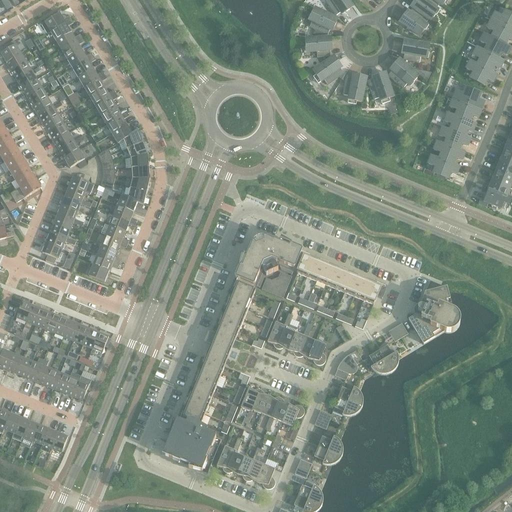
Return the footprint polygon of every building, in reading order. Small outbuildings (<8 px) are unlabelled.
[(325,0),(325,1),(336,17),(341,13),(342,15),(353,8),(347,0),(325,0)] [(429,20),(431,22),(438,12),(436,10),(440,5),(433,0),(416,0),(411,7),(413,9),(413,8),(429,20)] [(413,8),(413,9),(409,14),(407,12),(400,22),(420,37),(427,27),(425,25),(429,20),(413,8)] [(310,28),(327,36),(330,31),(332,32),(338,20),(315,9),(309,22),(312,23),(310,28)] [(491,22),(511,32),(511,14),(506,11),(503,17),(496,14),(491,22)] [(66,24),(71,21),(69,17),(64,21),(60,14),(42,25),(48,35),(51,33),(66,24)] [(51,33),(57,42),(71,33),(68,28),(73,24),(71,21),(66,24),(51,33)] [(511,32),(491,22),(487,29),(495,33),(492,39),(503,45),(503,44),(506,39),(511,42),(511,32)] [(75,39),(71,33),(57,42),(62,52),(77,43),(82,39),(80,36),(75,39)] [(488,47),(485,52),(496,58),(499,52),(507,56),(511,48),(503,44),(503,45),(492,39),(485,35),(480,43),(488,47)] [(316,52),(317,59),(330,58),(330,51),(332,51),(331,38),(305,41),(306,49),(309,48),(309,53),(316,52)] [(62,52),(68,61),(82,52),(79,46),(85,43),(82,39),(77,43),(62,52)] [(403,61),(416,63),(417,57),(424,58),(425,54),(428,54),(429,46),(404,41),(402,54),(404,54),(403,61)] [(3,58),(7,64),(21,55),(13,42),(6,47),(8,50),(0,55),(2,59),(3,58)] [(485,52),(478,48),(473,56),(481,60),(478,65),(478,66),(489,71),(492,66),(499,70),(504,62),(496,58),(485,52)] [(68,61),(73,70),(88,61),(94,58),(92,54),(86,58),(82,52),(68,61)] [(9,70),(11,73),(27,64),(21,55),(7,64),(10,69),(9,70)] [(342,81),(345,76),(344,74),(340,69),(342,68),(334,57),(314,72),(316,76),(314,78),(319,84),(324,81),(328,86),(338,78),(342,81)] [(73,70),(79,79),(94,70),(90,65),(96,61),(94,58),(88,61),(73,70)] [(388,76),(403,89),(408,84),(408,85),(411,81),(413,83),(418,77),(399,60),(391,70),(393,71),(388,76)] [(478,66),(478,65),(471,62),(466,70),(474,74),(471,80),(482,85),(485,79),(492,83),(497,75),(489,71),(478,66)] [(27,64),(11,73),(13,77),(14,76),(17,81),(32,72),(27,64)] [(97,76),(94,70),(79,79),(84,89),(99,80),(105,76),(103,73),(97,76)] [(19,88),(21,91),(37,81),(32,72),(17,81),(21,87),(19,88)] [(380,99),(382,105),(390,103),(389,100),(393,98),(385,74),(373,78),(374,80),(368,82),(374,101),(380,99)] [(99,80),(84,89),(90,98),(105,89),(101,83),(107,80),(105,76),(99,80)] [(345,76),(342,81),(346,83),(343,96),(350,97),(348,104),(356,106),(357,102),(361,103),(366,78),(354,76),(354,78),(347,77),(345,76)] [(24,93),(28,99),(43,90),(37,81),(21,91),(23,94),(24,93)] [(105,89),(90,98),(96,107),(110,98),(116,95),(114,91),(108,95),(105,89)] [(453,100),(481,111),(484,102),(476,99),(478,93),(466,89),(464,95),(456,92),(453,100)] [(43,90),(28,99),(31,105),(30,105),(32,108),(48,99),(43,90)] [(110,98),(96,107),(101,116),(116,108),(113,102),(118,98),(116,95),(110,98)] [(35,111),(38,116),(53,107),(48,99),(32,108),(34,112),(35,111)] [(481,111),(453,100),(450,108),(458,111),(456,117),(467,122),(467,121),(469,116),(478,119),(481,111)] [(41,123),(42,126),(58,116),(53,107),(38,116),(42,122),(41,123)] [(101,116),(107,126),(122,117),(127,113),(125,110),(119,113),(116,108),(101,116)] [(107,126),(112,135),(127,126),(124,120),(129,117),(127,113),(122,117),(107,126)] [(456,117),(448,114),(445,123),(452,126),(450,131),(462,136),(464,130),(472,133),(475,125),(467,121),(467,122),(456,117)] [(46,128),(49,134),(64,125),(58,116),(42,126),(44,129),(46,128)] [(69,134),(64,125),(49,134),(52,140),(51,140),(53,143),(69,134)] [(127,126),(112,135),(118,145),(120,144),(124,142),(123,141),(133,135),(138,132),(136,128),(131,132),(127,126)] [(4,128),(0,130),(0,142),(10,136),(4,128)] [(447,140),(445,145),(445,146),(456,150),(458,144),(467,147),(470,139),(462,136),(450,131),(443,128),(439,137),(447,140)] [(123,141),(124,142),(120,144),(123,151),(127,150),(127,151),(143,144),(138,132),(133,135),(123,141)] [(56,146),(59,151),(74,143),(69,134),(53,143),(55,146),(56,146)] [(0,142),(0,154),(15,145),(10,136),(0,142)] [(445,146),(445,145),(437,142),(434,151),(442,154),(439,160),(451,164),(453,158),(461,161),(465,153),(456,150),(445,146)] [(74,143),(59,151),(63,157),(62,158),(63,161),(80,151),(74,143)] [(127,151),(131,159),(148,155),(143,144),(127,151)] [(15,145),(0,154),(0,155),(5,163),(20,154),(15,145)] [(98,156),(100,161),(111,156),(109,150),(98,156)] [(80,151),(63,161),(65,164),(67,163),(70,169),(85,160),(80,151)] [(511,155),(505,152),(501,162),(511,166),(511,155)] [(25,163),(20,154),(5,163),(10,172),(25,163)] [(131,159),(132,170),(149,168),(148,155),(131,159)] [(100,161),(102,166),(114,163),(111,156),(100,161)] [(439,160),(432,157),(429,165),(436,168),(434,174),(445,179),(448,173),(456,176),(459,167),(451,164),(439,160)] [(511,166),(501,162),(496,172),(511,178),(511,166)] [(10,172),(15,181),(31,171),(25,163),(10,172)] [(114,163),(102,166),(103,172),(115,170),(114,163)] [(133,180),(150,181),(149,168),(132,170),(133,180)] [(115,170),(103,172),(103,177),(115,178),(115,170)] [(36,180),(31,171),(15,181),(20,189),(36,180)] [(511,178),(496,172),(492,182),(510,189),(511,183),(511,178)] [(68,187),(86,194),(90,196),(94,186),(74,177),(71,184),(70,183),(68,187)] [(36,180),(20,189),(11,195),(17,204),(41,190),(41,191),(42,190),(36,180)] [(130,189),(147,193),(150,181),(133,180),(130,189)] [(114,184),(102,182),(101,188),(112,192),(114,184)] [(492,182),(488,192),(505,199),(504,202),(510,204),(511,198),(507,196),(510,189),(492,182)] [(82,203),(81,205),(85,207),(87,203),(83,201),(86,194),(68,187),(67,190),(68,191),(66,197),(82,203)] [(130,189),(128,198),(128,199),(138,203),(144,205),(147,193),(130,189)] [(505,199),(488,192),(484,202),(481,200),(479,204),(487,208),(488,204),(501,210),(504,202),(505,199)] [(118,206),(134,213),(136,207),(143,209),(144,205),(138,203),(128,199),(128,198),(122,196),(118,206)] [(61,206),(78,213),(81,205),(82,203),(66,197),(63,203),(62,202),(61,206)] [(61,210),(58,216),(74,222),(73,224),(78,226),(79,222),(75,220),(78,213),(61,206),(59,209),(61,210)] [(118,206),(114,216),(130,223),(136,225),(138,221),(131,219),(134,213),(118,206)] [(0,217),(0,229),(5,229),(2,221),(8,219),(7,214),(0,217)] [(70,232),(73,224),(74,222),(58,216),(56,222),(54,221),(53,225),(70,232)] [(110,226),(126,233),(128,227),(134,229),(136,225),(130,223),(114,216),(110,226)] [(53,229),(50,235),(66,241),(66,243),(70,245),(72,241),(67,239),(70,232),(53,225),(52,228),(53,229)] [(110,226),(106,237),(122,243),(128,246),(129,242),(123,239),(126,233),(110,226)] [(5,229),(0,229),(0,240),(14,237),(12,233),(6,234),(5,229)] [(62,251),(66,243),(66,241),(50,235),(48,241),(47,240),(45,244),(62,251)] [(106,237),(102,247),(117,253),(120,247),(126,249),(128,246),(122,243),(106,237)] [(238,280),(260,289),(264,278),(261,272),(261,270),(263,271),(266,276),(278,271),(276,265),(277,263),(279,264),(279,265),(281,271),(292,275),(300,254),(301,254),(302,250),(290,246),(289,248),(279,244),(268,239),(266,244),(264,243),(256,246),(255,248),(251,246),(246,258),(242,268),(240,267),(235,279),(238,280)] [(255,242),(251,246),(255,248),(256,246),(264,243),(266,244),(268,239),(262,239),(255,242)] [(62,251),(45,244),(44,247),(45,247),(42,254),(48,256),(46,262),(54,265),(57,260),(58,261),(62,251)] [(102,247),(97,256),(113,263),(119,266),(121,262),(115,259),(117,253),(102,247)] [(97,256),(93,266),(109,273),(112,267),(118,269),(119,266),(113,263),(97,256)] [(311,259),(308,257),(305,256),(304,257),(304,258),(380,289),(380,288),(381,287),(376,285),(374,284),(370,282),(368,282),(365,280),(359,278),(357,277),(349,274),(346,272),(340,270),(338,269),(330,266),(327,265),(321,262),(319,262),(311,259)] [(297,274),(373,306),(377,298),(377,297),(378,297),(381,299),(382,299),(386,291),(385,291),(382,290),(380,289),(377,287),(376,287),(365,283),(363,282),(359,280),(358,280),(341,272),(338,272),(333,269),(332,269),(323,265),(321,264),(318,263),(317,263),(310,260),(308,259),(305,258),(304,258),(297,274)] [(109,273),(93,266),(89,277),(105,284),(111,286),(113,282),(107,279),(109,273)] [(262,291),(283,299),(292,278),(280,273),(278,278),(271,283),(266,281),(262,291)] [(378,297),(377,297),(377,298),(373,306),(297,274),(297,275),(374,307),(377,298),(378,297)] [(408,321),(424,345),(437,337),(444,333),(446,333),(448,334),(449,334),(451,333),(453,333),(454,332),(456,331),(457,330),(458,328),(459,327),(460,325),(460,323),(460,321),(460,319),(459,318),(458,316),(457,315),(456,313),(454,312),(453,312),(448,294),(447,288),(430,282),(424,297),(421,303),(421,304),(423,305),(422,308),(421,308),(420,308),(419,309),(418,310),(418,311),(418,312),(419,313),(420,314),(418,317),(417,316),(416,316),(408,321)] [(183,416),(182,418),(184,418),(213,348),(239,285),(237,284),(235,288),(234,291),(230,301),(229,303),(227,309),(225,312),(223,319),(222,321),(219,327),(218,330),(211,347),(211,348),(210,350),(207,356),(206,360),(203,367),(202,368),(200,375),(199,378),(196,385),(195,387),(192,393),(191,396),(188,404),(187,406),(184,412),(183,416)] [(185,419),(201,425),(225,367),(230,355),(256,292),(239,285),(213,348),(184,418),(185,419)] [(378,297),(377,298),(383,300),(386,291),(380,288),(380,289),(382,290),(385,291),(386,291),(382,299),(381,299),(378,297)] [(287,300),(295,303),(297,297),(289,294),(287,300)] [(298,304),(306,308),(308,302),(300,299),(298,304)] [(272,310),(277,312),(280,304),(275,302),(272,310)] [(308,302),(306,308),(314,311),(316,305),(308,302)] [(16,319),(26,323),(33,307),(23,303),(16,319)] [(26,323),(36,327),(42,311),(33,307),(26,323)] [(317,312),(325,315),(327,310),(319,307),(317,312)] [(277,312),(272,310),(268,318),(274,320),(277,312)] [(327,310),(325,315),(333,319),(335,313),(327,310)] [(36,327),(45,331),(52,315),(42,311),(36,327)] [(61,318),(52,315),(45,331),(55,334),(61,318)] [(336,320),(344,323),(346,318),(338,315),(336,320)] [(55,334),(64,338),(71,322),(61,318),(55,334)] [(346,318),(344,323),(351,327),(354,321),(346,318)] [(355,328),(363,331),(367,322),(361,319),(360,323),(357,322),(355,328)] [(264,329),(269,331),(273,323),(267,321),(264,329)] [(286,321),(284,327),(286,328),(277,350),(279,350),(280,350),(282,350),(284,349),(288,352),(295,334),(295,333),(297,329),(290,326),(291,323),(286,321)] [(71,322),(64,338),(74,342),(80,326),(71,322)] [(286,328),(284,327),(276,323),(268,343),(268,344),(273,345),(274,346),(275,348),(276,349),(277,350),(286,328)] [(395,329),(401,339),(408,335),(402,325),(395,329)] [(74,342),(83,346),(90,330),(80,326),(74,342)] [(269,331),(264,329),(261,337),(266,339),(269,331)] [(401,339),(395,329),(389,333),(395,343),(401,339)] [(90,330),(83,346),(93,350),(99,334),(90,330)] [(299,354),(297,358),(299,358),(300,358),(302,358),(303,358),(303,357),(308,360),(315,342),(308,338),(310,333),(306,331),(303,337),(305,338),(299,354)] [(99,334),(93,350),(102,354),(109,338),(99,334)] [(296,357),(297,358),(299,354),(305,338),(303,337),(295,334),(288,352),(293,353),(294,354),(295,356),(295,357),(296,357)] [(31,341),(40,344),(42,338),(32,335),(31,341)] [(206,343),(211,345),(214,337),(209,335),(206,343)] [(16,338),(14,343),(27,349),(29,344),(16,338)] [(252,347),(261,351),(265,343),(259,340),(258,342),(254,341),(252,347)] [(315,342),(308,360),(313,361),(314,362),(314,363),(315,364),(316,365),(317,366),(318,366),(319,367),(320,367),(321,366),(322,366),(323,365),(324,365),(325,364),(325,363),(326,362),(326,360),(326,359),(325,358),(325,357),(325,356),(324,356),(323,355),(322,355),(326,346),(315,342)] [(384,361),(391,374),(393,373),(395,371),(396,370),(397,368),(398,367),(398,365),(399,362),(399,360),(399,359),(398,357),(397,355),(397,353),(393,356),(387,347),(378,352),(384,361)] [(63,361),(66,352),(61,350),(58,359),(63,361)] [(3,371),(6,372),(13,355),(3,351),(0,359),(0,368),(4,370),(3,371)] [(343,362),(356,373),(356,372),(357,370),(357,368),(357,366),(363,362),(356,352),(349,356),(347,358),(345,359),(344,360),(343,362)] [(384,361),(378,352),(369,358),(374,367),(371,369),(372,370),(373,372),(375,373),(376,374),(378,375),(380,376),(382,376),(384,376),(386,376),(388,376),(390,375),(391,374),(384,361)] [(13,355),(6,372),(10,374),(10,372),(16,375),(23,359),(13,355)] [(23,359),(16,375),(22,377),(22,379),(25,380),(32,363),(23,359)] [(29,380),(35,382),(44,361),(40,359),(37,365),(32,363),(25,380),(29,381),(29,380)] [(44,361),(35,382),(41,385),(41,386),(44,388),(51,370),(46,368),(48,363),(44,361)] [(356,373),(343,362),(341,365),(339,366),(339,368),(338,370),(335,377),(346,382),(349,375),(351,375),(353,375),(355,374),(356,373)] [(51,370),(44,388),(48,389),(48,388),(54,390),(61,374),(51,370)] [(60,394),(63,395),(70,378),(61,374),(54,390),(60,393),(60,394)] [(241,384),(247,386),(250,378),(241,374),(238,380),(242,381),(241,384)] [(70,378),(63,395),(66,397),(67,395),(73,398),(80,382),(70,378)] [(80,382),(73,398),(79,400),(79,402),(82,403),(89,386),(80,382)] [(237,395),(242,397),(246,390),(240,387),(237,395)] [(249,412),(247,418),(251,420),(254,414),(251,413),(252,411),(259,395),(260,391),(259,390),(258,390),(257,390),(256,391),(254,392),(249,389),(241,409),(249,412)] [(338,399),(362,408),(363,406),(363,404),(363,403),(363,400),(363,398),(362,396),(361,395),(360,393),(358,392),(357,391),(355,390),(354,389),(352,393),(342,389),(338,399)] [(259,395),(252,411),(262,415),(270,397),(264,396),(264,394),(263,393),(262,392),(261,391),(260,391),(259,395)] [(242,397),(237,395),(234,403),(239,405),(242,397)] [(274,400),(270,397),(262,415),(270,418),(267,424),(272,426),(274,420),(272,419),(279,403),(280,399),(279,398),(277,399),(276,399),(274,400)] [(272,419),(274,420),(282,423),(290,405),(284,404),(284,402),(283,401),(282,400),(280,399),(279,403),(272,419)] [(361,411),(362,408),(338,399),(332,414),(342,418),(342,417),(345,417),(347,418),(350,418),(352,417),(355,416),(357,415),(359,413),(361,411)] [(290,405),(282,423),(293,428),(296,419),(297,419),(298,419),(299,419),(300,419),(301,418),(302,418),(303,417),(304,416),(304,415),(304,413),(304,412),(304,411),(303,410),(303,409),(302,408),(301,407),(299,407),(298,407),(297,407),(296,407),(294,408),(290,405)] [(229,414),(235,416),(238,408),(232,406),(229,414)] [(1,411),(0,413),(0,432),(3,433),(4,431),(11,415),(1,411)] [(318,419),(329,424),(332,416),(321,412),(318,419)] [(235,416),(229,414),(226,422),(231,424),(235,416)] [(4,431),(14,434),(20,418),(11,415),(4,431)] [(30,422),(20,418),(14,434),(13,437),(22,441),(24,438),(30,422)] [(201,425),(185,419),(183,425),(176,422),(162,456),(190,468),(189,469),(197,472),(208,475),(222,441),(204,434),(203,435),(201,434),(202,433),(204,426),(201,425)] [(329,424),(318,419),(315,426),(326,431),(329,424)] [(39,426),(30,422),(24,438),(33,442),(39,426)] [(221,433),(227,436),(230,428),(224,425),(221,433)] [(49,430),(39,426),(33,442),(42,446),(49,430)] [(49,430),(42,446),(40,451),(50,455),(52,450),(58,434),(49,430)] [(290,439),(294,441),(298,431),(294,430),(290,439)] [(52,450),(62,454),(68,438),(58,434),(52,450)] [(328,452),(342,457),(343,456),(343,454),(343,452),(343,450),(343,448),(342,446),(341,444),(340,442),(339,441),(338,440),(337,439),(335,439),(334,438),(332,442),(322,438),(318,448),(328,452)] [(240,447),(236,445),(233,451),(236,452),(228,470),(226,474),(228,474),(229,474),(231,474),(233,473),(237,476),(245,458),(237,454),(240,447)] [(225,473),(226,474),(228,470),(236,452),(233,451),(225,447),(217,467),(217,468),(223,469),(223,470),(224,472),(225,473)] [(328,452),(318,448),(314,458),(324,462),(322,466),(324,466),(326,467),(328,467),(330,467),(332,466),(334,466),(335,465),(337,464),(339,463),(340,461),(341,459),(342,457),(328,452)] [(259,457),(255,455),(253,461),(255,462),(248,478),(246,482),(248,482),(250,482),(251,482),(253,481),(257,484),(265,466),(257,463),(259,457)] [(245,481),(246,482),(248,478),(255,462),(253,461),(245,458),(237,476),(243,477),(243,479),(244,480),(245,481)] [(298,468),(309,473),(312,465),(301,461),(298,468)] [(265,466),(257,484),(263,485),(263,486),(263,487),(264,488),(265,489),(266,490),(267,490),(268,491),(269,491),(270,490),(272,490),(273,489),(274,488),(275,487),(275,486),(275,484),(275,483),(275,482),(274,481),(274,480),(273,480),(272,479),(275,470),(265,466)] [(309,473),(298,468),(295,475),(306,480),(309,473)] [(308,501),(322,507),(323,504),(323,502),(323,500),(323,498),(322,496),(322,495),(321,493),(320,491),(318,490),(317,489),(316,488),(314,487),(312,491),(302,487),(298,497),(308,501)] [(317,511),(319,511),(321,509),(322,507),(308,501),(298,497),(294,507),(295,507),(294,511),(295,511),(294,511),(317,511)]
